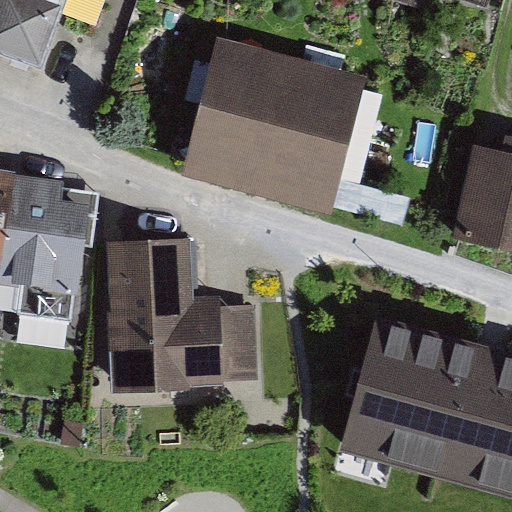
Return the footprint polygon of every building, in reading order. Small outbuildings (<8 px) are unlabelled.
[(2,0),(0,7),(0,64),(40,78),(61,19),(5,0),(2,0)] [(183,189),(333,228),(370,89),(220,49),(183,189)] [(511,159),(477,151),(453,245),(511,259),(511,159)] [(90,192),(0,177),(0,292),(72,304),(90,192)] [(191,246),(103,249),(108,390),(254,385),(251,303),(193,305),(191,246)] [(511,357),(378,320),(341,449),(511,497),(511,357)]
